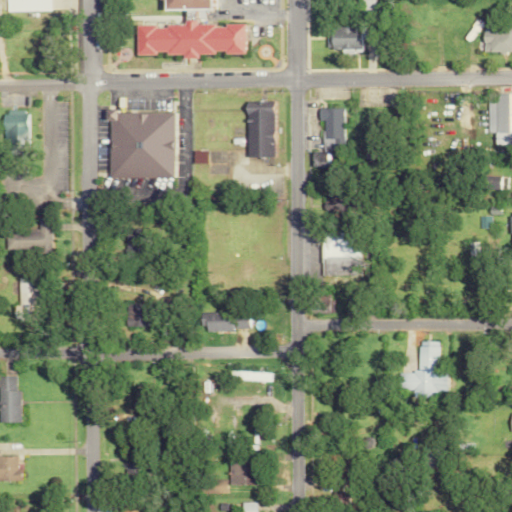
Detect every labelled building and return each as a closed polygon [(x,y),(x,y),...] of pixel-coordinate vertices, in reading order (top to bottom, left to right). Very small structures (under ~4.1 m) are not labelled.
[(5,0),(5,10),(49,10),(48,0),(5,0)] [(243,54),(243,24),(195,24),(195,17),(203,17),(202,9),(207,9),(207,0),(161,0),(161,10),(188,10),(188,24),(134,24),(134,54),(243,54)] [(324,27),(325,50),(361,49),(360,26),(324,27)] [(511,51),(511,26),(501,26),(501,31),(482,31),(482,52),(511,51)] [(511,93),(487,93),(487,133),(493,133),(493,145),(511,144),(511,93)] [(274,157),(273,101),(245,101),(246,157),(274,157)] [(322,120),(322,148),(343,147),(342,108),(318,108),(318,121),(322,120)] [(28,111),(1,111),(0,143),(27,143),(28,111)] [(173,112),(103,112),(104,120),(108,120),(108,178),(173,177),(173,112)] [(206,150),(192,151),(192,164),(207,163),(206,150)] [(325,164),(325,152),(312,152),(312,164),(325,164)] [(51,249),(50,220),(37,220),(37,229),(4,229),(4,250),(51,249)] [(139,262),(140,229),(123,228),(122,262),(139,262)] [(323,231),(321,278),(358,279),(359,232),(323,231)] [(146,327),(147,304),(126,304),(125,326),(146,327)] [(249,329),(249,312),(201,314),(201,331),(249,329)] [(437,341),(418,341),(417,372),(399,371),(398,389),(412,389),(412,398),(434,398),(434,391),(445,391),(445,373),(437,373),(437,341)] [(270,372),(228,371),(228,380),(270,381),(270,372)] [(0,422),(19,422),(18,390),(14,390),(14,376),(0,376),(0,422)] [(436,448),(416,448),(416,466),(436,467),(436,448)] [(0,481),(18,480),(17,455),(0,455),(0,481)] [(254,485),(255,462),(230,461),(229,485),(254,485)] [(227,479),(207,480),(208,493),(227,493),(227,479)] [(256,511),(256,502),(241,502),(241,511),(256,511)]
